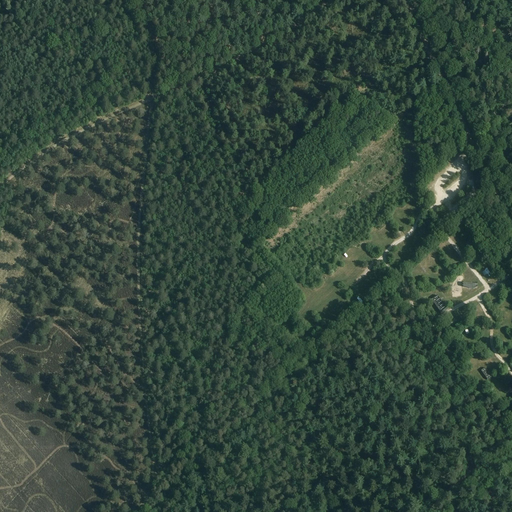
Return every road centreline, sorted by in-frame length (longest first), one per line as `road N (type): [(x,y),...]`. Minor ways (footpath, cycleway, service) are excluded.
road 1 (track): [(153,99),(138,270),(153,457),(145,497)]
road 2 (track): [(404,0),(511,228)]
road 3 (track): [(428,336),(385,254),(464,179),(460,161)]
road 4 (track): [(153,99),(294,29),(331,0)]
road 5 (track): [(0,185),(62,139),(153,99)]
road 6 (track): [(428,336),(458,387),(492,408),(509,398)]
